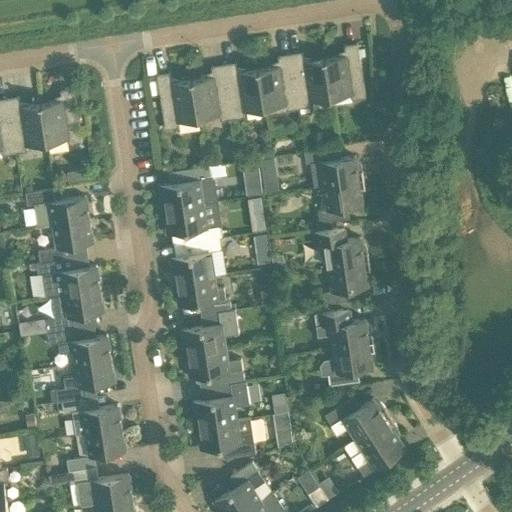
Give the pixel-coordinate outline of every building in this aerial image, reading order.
[(346,54),(325,58),(331,97),(352,94),(353,99),(366,97),(357,42),(344,44),(346,54)] [(331,97),(325,58),(304,61),(303,51),(290,53),(299,107),(311,105),(310,100),(331,97)] [(279,65),(259,68),(265,107),(285,104),(286,109),(299,107),(290,53),(278,55),(279,65)] [(236,61),(224,63),(232,118),(245,116),(244,111),(265,107),(259,68),(238,71),(236,61)] [(232,118),(224,63),(211,65),(213,75),(192,78),(198,118),(219,115),(220,120),(232,118)] [(198,118),(192,78),(171,82),(170,72),(157,74),(165,128),(178,126),(178,121),(198,118)] [(62,99),(41,102),(47,142),(68,138),(69,144),(82,142),(73,87),(60,89),(62,99)] [(19,96),(6,98),(15,152),(27,150),(26,145),(47,142),(41,102),(20,106),(19,96)] [(15,152),(6,98),(0,98),(0,149),(2,149),(2,154),(15,152)] [(511,164),(511,135),(510,129),(492,135),(502,167),(511,164)] [(358,155),(355,155),(335,158),(333,146),(304,150),(306,163),(310,162),(313,186),(324,184),(364,179),(362,170),(362,165),(359,161),(358,155)] [(258,160),(246,162),(247,172),(259,171),(258,160)] [(211,177),(209,165),(185,168),(187,180),(159,185),(162,199),(166,199),(168,208),(203,203),(199,179),(211,177)] [(89,167),(81,169),(82,179),(91,177),(89,167)] [(264,179),(266,190),(279,189),(278,177),(264,179)] [(364,179),(324,184),(326,198),(321,198),(323,209),(318,210),(320,222),(343,219),(342,207),(365,203),(365,197),(365,196),(366,194),(364,179)] [(55,199),(53,188),(25,192),(27,204),(36,203),(39,226),(55,223),(89,218),(86,195),(55,199)] [(261,197),(248,199),(250,214),(263,212),(261,197)] [(203,203),(168,208),(169,218),(165,218),(167,233),(195,229),(196,241),(222,236),(219,214),(205,216),(203,203)] [(89,218),(55,223),(58,246),(38,249),(40,261),(36,261),(36,262),(64,258),(62,246),(93,241),(89,218)] [(361,241),(360,236),(340,239),(338,228),(314,231),(316,243),(326,242),(329,266),(369,260),(367,251),(366,246),(365,244),(363,242),(361,241)] [(198,252),(171,256),(173,271),(178,271),(179,280),(214,275),(210,251),(222,249),(220,237),(222,237),(222,236),(196,241),(198,252)] [(256,250),(258,263),(270,261),(269,248),(256,250)] [(43,273),(46,296),(52,295),(65,293),(100,287),(97,264),(66,269),(64,258),(36,262),(37,268),(38,274),(43,273)] [(369,260),(329,266),(333,290),(323,291),(325,303),(349,300),(347,288),(367,285),(367,281),(369,279),(370,277),(370,274),(370,271),(370,269),(369,260)] [(214,275),(179,280),(181,290),(176,290),(178,305),(206,301),(208,313),(235,308),(231,309),(229,297),(225,297),(224,287),(216,288),(214,275)] [(65,293),(52,295),(56,317),(45,319),(47,331),(75,327),(73,315),(104,311),(100,287),(65,293)] [(276,302),(274,287),(260,289),(262,304),(276,302)] [(235,308),(208,313),(209,324),(182,328),(184,343),(189,342),(190,352),(225,347),(223,335),(239,332),(235,308)] [(366,322),(365,318),(345,321),(343,309),(314,313),(318,336),(332,334),(334,347),(374,341),(372,332),(372,333),(371,327),(370,325),(368,323),(366,322)] [(75,327),(47,331),(49,343),(58,342),(60,352),(74,350),(76,362),(111,357),(107,334),(76,339),(75,327)] [(334,347),(335,357),(323,359),(318,365),(320,374),(328,372),(330,385),(353,381),(352,369),(375,366),(375,361),(376,358),(376,356),(376,353),(375,350),(374,341),(334,347)] [(225,347),(190,352),(192,361),(187,362),(189,377),(217,373),(219,384),(246,380),(245,380),(241,358),(227,360),(225,347)] [(111,357),(76,362),(78,374),(64,377),(65,387),(56,389),(58,401),(85,397),(84,385),(114,380),(111,357)] [(246,380),(219,384),(221,396),(193,400),(195,415),(200,414),(201,424),(236,419),(234,405),(250,403),(246,380)] [(85,397),(58,401),(62,400),(64,412),(83,409),(87,432),(122,427),(118,403),(87,408),(85,397)] [(374,397),(373,397),(355,409),(349,398),(325,414),(337,433),(349,426),(356,437),(390,416),(385,408),(381,402),(380,401),(377,401),(374,397)] [(35,412),(27,413),(29,424),(37,423),(35,412)] [(390,416),(356,437),(344,445),(364,476),(388,460),(382,450),(401,438),(399,432),(398,430),(399,429),(390,416)] [(236,419),(201,424),(203,433),(198,434),(200,449),(228,445),(230,456),(256,452),(252,430),(238,432),(236,419)] [(277,428),(278,438),(292,436),(290,426),(277,428)] [(122,427),(87,432),(90,455),(67,458),(68,470),(96,466),(94,454),(125,450),(122,427)] [(35,433),(25,434),(27,445),(37,444),(35,433)] [(240,511),(272,491),(265,480),(252,461),(230,475),(237,485),(213,500),(220,511),(222,511),(225,510),(226,511),(240,511)] [(96,466),(68,470),(70,482),(84,480),(87,502),(82,503),(82,504),(132,496),(129,473),(98,478),(96,466)] [(1,469),(0,469),(0,502),(7,501),(4,480),(9,480),(7,467),(1,467),(1,469)] [(316,481),(309,470),(297,478),(304,489),(316,481)] [(285,511),(272,491),(240,511),(285,511)] [(82,504),(83,511),(134,511),(132,496),(82,504)] [(8,511),(7,501),(0,502),(0,511),(8,511)]
